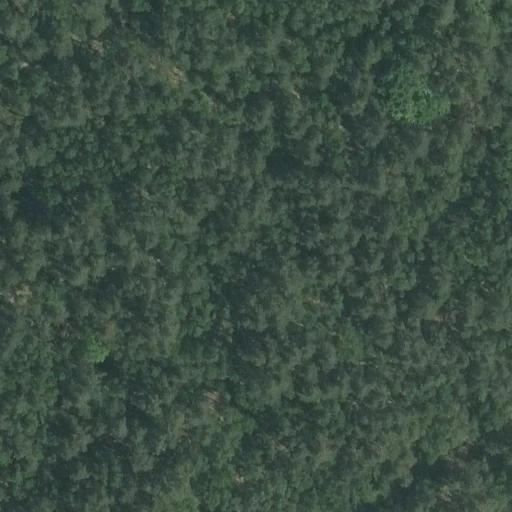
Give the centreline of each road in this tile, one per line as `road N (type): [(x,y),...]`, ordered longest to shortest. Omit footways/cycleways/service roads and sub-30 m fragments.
road 1 (track): [(348,511),(511,407)]
road 2 (track): [(133,0),(0,72)]
